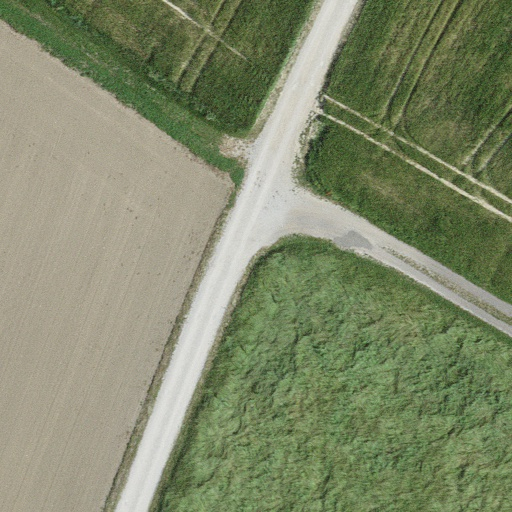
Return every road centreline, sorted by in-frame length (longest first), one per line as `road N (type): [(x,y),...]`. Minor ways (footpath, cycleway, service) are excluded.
road 1 (track): [(345,0),(296,101),(138,511)]
road 2 (track): [(511,331),(350,231),(261,190)]
